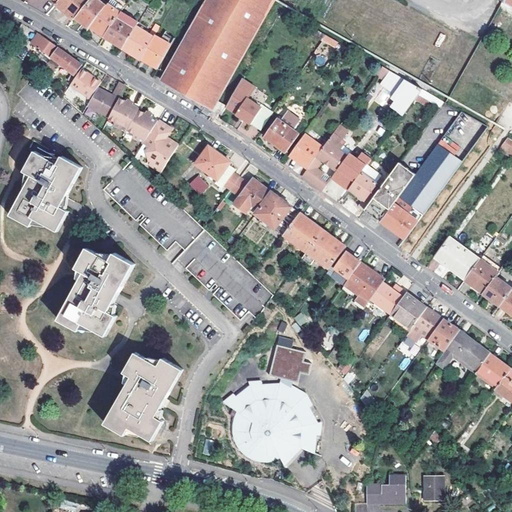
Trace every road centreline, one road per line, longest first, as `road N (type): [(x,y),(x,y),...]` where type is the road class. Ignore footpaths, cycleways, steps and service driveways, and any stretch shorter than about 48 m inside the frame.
road 1 (residential): [(0,0),(201,120),(511,341)]
road 2 (tertiary): [(284,511),(210,487),(0,443)]
